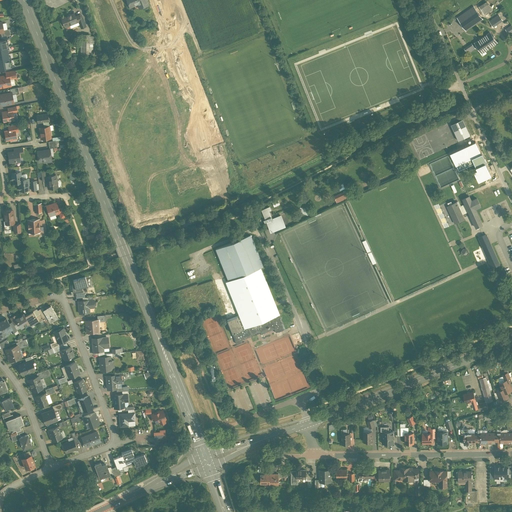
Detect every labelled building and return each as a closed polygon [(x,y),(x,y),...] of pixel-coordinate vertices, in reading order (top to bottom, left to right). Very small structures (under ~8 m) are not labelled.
[(474,6),(457,18),(466,30),(482,19),(474,6)] [(74,13),(68,16),(62,19),(65,27),(72,24),(79,21),(81,28),(86,26),(82,16),(80,15),(75,16),(74,13)] [(490,32),(482,37),(481,37),(478,40),(478,41),(475,42),(482,52),(497,42),(490,32)] [(1,40),(0,40),(0,54),(8,53),(6,39),(1,40)] [(8,53),(0,54),(0,69),(11,67),(8,53)] [(15,70),(6,72),(7,76),(9,75),(10,78),(16,77),(18,77),(17,72),(15,73),(15,70)] [(5,77),(2,77),(1,76),(0,76),(0,87),(11,85),(12,84),(11,81),(10,80),(10,78),(9,75),(7,76),(5,76),(5,77)] [(11,93),(0,94),(0,97),(1,105),(14,103),(12,94),(11,95),(11,93)] [(8,110),(7,111),(6,112),(6,111),(5,111),(2,112),(4,121),(8,120),(9,121),(13,120),(13,119),(14,119),(12,110),(10,110),(9,110),(8,110)] [(48,114),(37,115),(38,123),(43,122),(44,127),(49,126),(48,114)] [(463,119),(451,124),(452,128),(459,141),(470,135),(463,119)] [(44,127),(40,127),(41,139),(51,138),(49,126),(44,127)] [(10,129),(5,130),(7,140),(18,138),(17,132),(16,128),(10,129)] [(481,154),(475,142),(450,153),(456,166),(459,171),(474,163),(477,170),(474,171),(479,182),(491,176),(488,169),(489,168),(482,153),(481,154)] [(50,149),(37,151),(39,161),(43,160),(43,161),(44,162),(46,162),(47,161),(47,160),(51,159),(50,149)] [(15,152),(8,153),(10,162),(20,160),(19,152),(19,151),(15,152)] [(28,178),(21,179),(21,171),(12,172),(12,175),(12,176),(12,179),(13,179),(13,183),(19,182),(20,185),(19,185),(19,189),(20,189),(20,190),(29,189),(28,183),(29,183),(29,182),(28,178)] [(49,176),(47,176),(47,180),(49,188),(56,187),(55,182),(57,182),(56,175),(49,176)] [(345,191),(334,196),(337,203),(348,198),(345,191)] [(477,198),(471,201),(469,196),(463,199),(476,228),(479,226),(483,225),(482,223),(475,209),(481,206),(477,198)] [(464,218),(457,202),(449,205),(455,219),(454,219),(454,220),(455,222),(456,221),(457,222),(464,218)] [(57,203),(53,205),(51,204),(47,206),(49,214),(54,213),(55,214),(59,212),(61,212),(60,208),(58,207),(57,203)] [(270,207),(262,210),(266,220),(272,217),(269,210),(271,210),(270,207)] [(13,210),(4,210),(6,224),(14,223),(14,220),(15,220),(14,217),(13,217),(13,210)] [(277,217),(267,221),(271,231),(277,229),(285,226),(281,216),(277,217)] [(39,218),(28,219),(29,232),(40,231),(39,218)] [(226,281),(226,282),(236,309),(224,314),(227,320),(232,333),(237,344),(242,342),(240,338),(262,329),(263,331),(264,331),(265,330),(265,329),(265,328),(267,327),(268,328),(269,328),(269,327),(273,325),(274,327),(274,328),(275,330),(276,332),(278,331),(278,332),(285,329),(276,306),(274,302),(261,267),(264,266),(251,235),(216,249),(228,280),(226,281)] [(484,236),(480,238),(484,247),(491,244),(487,235),(484,236)] [(362,241),(373,264),(376,262),(366,240),(362,241)] [(491,244),(484,247),(493,268),(500,265),(491,244)] [(85,277),(71,280),(72,281),(72,285),(73,293),(80,292),(80,288),(87,286),(85,277)] [(88,300),(79,301),(80,313),(89,313),(89,307),(95,306),(94,300),(88,301),(88,300)] [(58,317),(51,306),(44,310),(47,315),(51,322),(50,321),(57,317),(58,317)] [(44,310),(43,308),(38,311),(43,318),(47,315),(44,310)] [(33,311),(25,316),(24,313),(31,325),(31,324),(35,321),(36,322),(39,320),(36,316),(33,311)] [(24,313),(16,318),(21,327),(25,325),(29,322),(31,325),(24,313)] [(6,318),(0,322),(0,328),(4,335),(3,333),(11,328),(8,324),(9,323),(6,318)] [(98,319),(88,320),(88,323),(86,323),(87,333),(99,332),(98,320),(98,319)] [(14,325),(12,321),(9,323),(8,324),(11,328),(13,332),(17,330),(14,325)] [(64,328),(54,332),(57,341),(58,343),(68,339),(67,339),(65,332),(64,328)] [(107,337),(93,338),(94,351),(102,351),(102,346),(109,346),(108,341),(107,341),(107,337)] [(25,339),(18,342),(19,347),(18,347),(27,344),(25,339)] [(59,346),(52,348),(54,353),(61,350),(65,348),(64,344),(59,346)] [(17,345),(6,349),(10,361),(21,356),(20,356),(18,350),(19,349),(18,347),(17,345)] [(65,348),(61,350),(63,355),(63,354),(65,359),(65,360),(74,356),(70,346),(65,348)] [(143,350),(135,351),(136,351),(137,358),(141,358),(143,361),(147,360),(143,350)] [(100,357),(101,364),(100,364),(101,370),(111,369),(111,368),(115,368),(114,360),(111,360),(110,357),(110,356),(100,357)] [(26,362),(19,365),(22,375),(36,370),(32,360),(31,361),(30,360),(26,362)] [(75,362),(65,366),(68,376),(73,374),(73,375),(80,373),(79,368),(78,369),(75,362)] [(48,369),(39,372),(40,377),(50,374),(48,369)] [(508,372),(503,374),(503,376),(498,378),(500,383),(508,379),(509,382),(511,380),(511,377),(508,372)] [(115,375),(107,376),(107,380),(108,380),(108,389),(117,388),(116,381),(121,381),(121,375),(115,375)] [(39,376),(28,380),(32,391),(43,387),(39,376)] [(82,379),(74,382),(78,393),(86,390),(82,379)] [(502,389),(504,393),(506,392),(511,389),(509,382),(508,379),(500,383),(502,389)] [(492,400),(487,380),(481,382),(486,401),(486,402),(492,400)] [(53,386),(45,389),(47,394),(46,395),(55,392),(53,386)] [(504,393),(502,389),(494,393),(497,404),(503,402),(502,399),(508,396),(506,392),(504,393)] [(473,391),(463,394),(466,402),(470,401),(470,402),(472,401),(474,409),(478,408),(477,404),(476,400),(473,391)] [(45,393),(36,396),(39,406),(49,403),(46,395),(45,393)] [(127,393),(114,395),(114,403),(114,408),(118,408),(124,407),(124,400),(128,399),(127,393)] [(89,395),(77,400),(80,406),(80,405),(82,411),(92,407),(90,400),(89,395)] [(10,396),(0,400),(0,401),(1,401),(5,409),(4,410),(15,405),(14,405),(10,396),(11,396),(10,396)] [(486,402),(486,401),(477,404),(478,408),(478,410),(488,408),(486,402)] [(61,402),(54,405),(56,411),(63,408),(61,402)] [(54,409),(42,414),(46,424),(58,420),(54,409)] [(163,410),(151,415),(153,420),(155,419),(156,423),(160,421),(161,423),(165,422),(164,420),(166,419),(163,410)] [(95,412),(84,417),(85,421),(84,421),(84,422),(87,421),(89,427),(88,427),(88,428),(99,424),(97,417),(96,417),(95,413),(95,412)] [(128,413),(119,414),(120,426),(129,425),(128,421),(135,421),(134,412),(128,413)] [(14,417),(8,420),(9,424),(11,430),(12,431),(13,431),(13,430),(16,429),(16,430),(17,431),(21,429),(21,428),(22,428),(21,424),(24,423),(20,414),(16,416),(14,417)] [(413,416),(407,418),(410,425),(416,423),(413,416)] [(58,426),(48,430),(52,441),(62,437),(58,426)] [(414,432),(409,433),(409,427),(400,427),(401,435),(405,435),(405,443),(414,443),(414,432)] [(159,432),(153,432),(154,438),(156,437),(156,444),(166,443),(166,429),(160,430),(159,432)] [(448,431),(443,431),(443,430),(438,430),(438,431),(438,443),(448,443),(448,431)] [(82,436),(84,441),(86,446),(100,440),(97,431),(82,436)] [(372,431),(364,431),(364,442),(372,442),(372,431)] [(393,431),(382,431),(383,443),(393,443),(393,431)] [(507,432),(501,433),(501,434),(497,434),(498,441),(500,441),(501,443),(507,443),(507,432)] [(17,434),(11,436),(13,441),(20,439),(19,437),(21,437),(19,433),(17,434)] [(350,433),(342,433),(342,444),(350,444),(350,433)] [(432,433),(422,433),(423,443),(430,443),(430,442),(431,441),(432,441),(432,433)] [(475,433),(468,433),(468,434),(464,434),(464,442),(468,442),(468,443),(473,443),(473,442),(475,442),(475,435),(475,433)] [(488,433),(481,433),(481,434),(478,434),(478,441),(481,441),(481,443),(488,443),(488,433)] [(495,434),(495,433),(488,433),(488,443),(495,443),(495,441),(498,441),(497,434),(495,434)] [(21,437),(19,437),(20,439),(21,442),(20,442),(22,445),(24,449),(32,446),(31,442),(31,441),(30,438),(29,438),(28,434),(21,437)] [(74,440),(63,444),(64,443),(67,452),(66,452),(66,453),(77,448),(75,444),(74,439),(74,440)] [(131,449),(127,450),(122,452),(123,454),(126,463),(133,460),(135,459),(134,457),(131,449)] [(123,454),(118,456),(118,457),(114,458),(113,458),(116,466),(117,468),(119,467),(126,465),(126,463),(123,454)] [(144,454),(134,457),(135,459),(133,460),(136,466),(147,462),(144,454)] [(30,455),(23,458),(25,463),(24,464),(26,468),(35,465),(33,460),(31,460),(30,455)] [(106,464),(102,465),(101,462),(95,465),(98,474),(100,477),(105,475),(105,476),(110,474),(106,464)] [(116,466),(111,468),(114,476),(117,484),(121,483),(118,475),(121,474),(119,467),(117,468),(116,466)] [(409,468),(401,468),(401,470),(399,470),(399,477),(401,477),(402,477),(404,478),(404,479),(403,479),(404,480),(409,480),(408,481),(409,481),(409,468)] [(412,469),(412,468),(409,468),(409,481),(414,481),(414,480),(414,477),(418,477),(419,477),(419,469),(412,469)] [(331,469),(320,470),(320,479),(320,480),(320,482),(331,481),(331,469)] [(347,477),(347,469),(337,469),(337,477),(347,477)] [(374,471),(374,469),(364,469),(360,469),(360,477),(369,477),(369,478),(374,477),(374,471)] [(387,469),(387,470),(379,470),(379,471),(379,477),(379,480),(390,479),(390,469),(387,469)] [(306,478),(306,470),(296,470),(291,471),(291,484),(297,484),(297,478),(306,478)] [(447,471),(435,471),(435,479),(441,479),(441,486),(447,486),(447,471)] [(471,471),(464,471),(463,471),(459,471),(458,471),(458,476),(459,476),(459,481),(466,481),(466,491),(471,490),(471,481),(472,481),(472,471),(471,471)] [(270,473),(261,473),(261,483),(270,483),(270,484),(279,483),(279,477),(279,474),(270,474),(270,473)] [(478,490),(471,490),(466,491),(466,502),(467,502),(473,502),(477,502),(478,490)]
